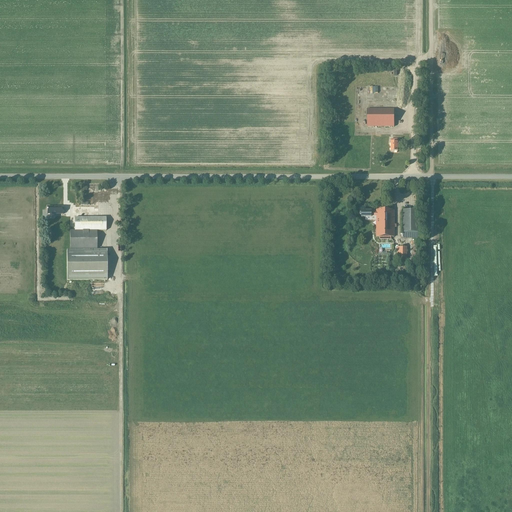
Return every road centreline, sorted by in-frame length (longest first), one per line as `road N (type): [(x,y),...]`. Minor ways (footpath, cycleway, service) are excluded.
road 1 (unclassified): [(511,176),(0,176)]
road 2 (track): [(429,304),(430,511)]
